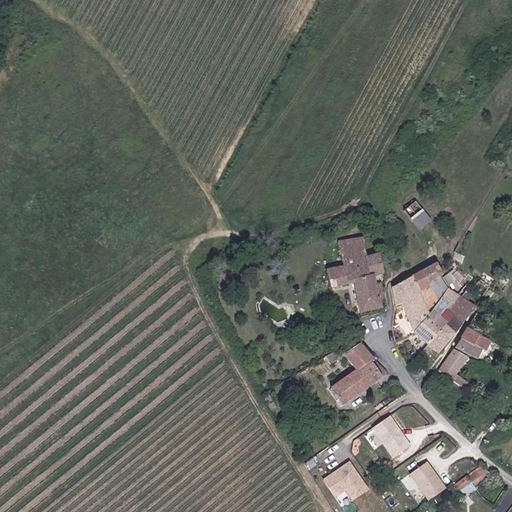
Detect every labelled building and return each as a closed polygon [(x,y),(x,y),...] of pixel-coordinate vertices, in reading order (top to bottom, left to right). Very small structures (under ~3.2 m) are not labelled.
[(417,201),(404,211),(421,231),(433,221),(417,201)] [(343,266),(325,269),(329,287),(354,282),(360,312),(380,308),(374,275),(382,274),(378,254),(366,256),(363,239),(338,244),(343,266)] [(437,262),(411,277),(418,292),(430,285),(438,301),(450,289),(441,276),(443,276),(437,262)] [(405,310),(415,330),(432,310),(440,319),(447,311),(461,296),(450,289),(438,301),(430,285),(418,292),(411,277),(392,288),(395,307),(403,305),(405,310)] [(477,294),(482,298),(488,290),(480,283),(475,289),(478,292),(477,294)] [(447,311),(462,323),(475,306),(461,296),(447,311)] [(415,330),(428,344),(445,324),(440,319),(432,310),(415,330)] [(445,324),(455,333),(462,323),(447,311),(440,319),(445,324)] [(428,344),(437,352),(455,333),(445,324),(428,344)] [(485,351),(490,340),(480,336),(467,328),(456,346),(477,359),(482,350),(485,351)] [(373,359),(358,344),(342,355),(354,371),(371,361),(373,359)] [(454,349),(441,369),(455,378),(468,357),(454,349)] [(354,371),(329,387),(341,406),(381,376),(371,361),(354,371)] [(371,427),(392,459),(412,446),(391,414),(371,427)] [(333,498),(344,491),(351,501),(369,489),(350,460),(320,479),(333,498)] [(426,460),(407,475),(429,501),(447,486),(426,460)] [(495,477),(482,466),(469,476),(478,489),(495,477)] [(467,478),(454,487),(459,493),(471,484),(467,478)] [(471,484),(459,493),(463,500),(476,490),(471,484)]
